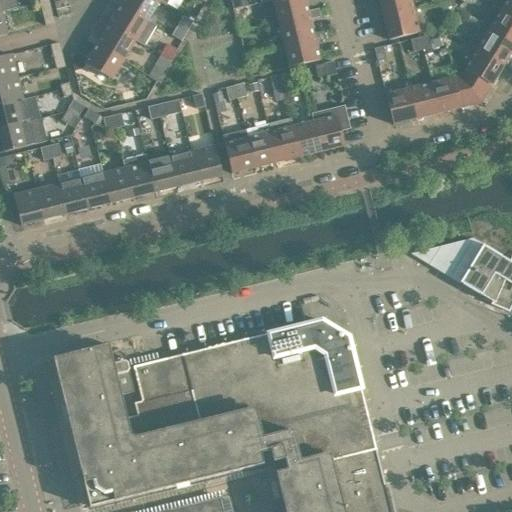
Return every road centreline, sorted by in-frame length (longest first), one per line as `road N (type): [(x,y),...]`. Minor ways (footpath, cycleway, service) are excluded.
road 1 (residential): [(0,254),(220,201),(387,142)]
road 2 (tertiary): [(33,511),(0,374)]
road 3 (residential): [(387,142),(492,115),(511,98)]
